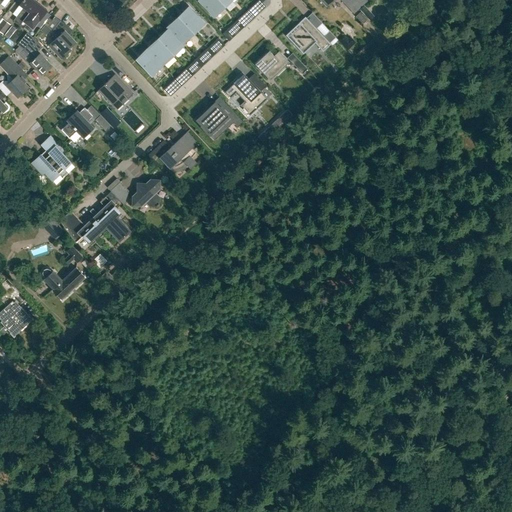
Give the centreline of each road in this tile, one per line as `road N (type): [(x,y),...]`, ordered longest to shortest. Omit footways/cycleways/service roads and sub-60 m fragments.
road 1 (track): [(126,282),(430,0)]
road 2 (residential): [(0,401),(126,282)]
road 3 (track): [(511,392),(397,511)]
road 4 (track): [(33,368),(88,439),(104,511)]
road 5 (residential): [(274,0),(165,107)]
road 6 (residential): [(0,152),(102,44)]
